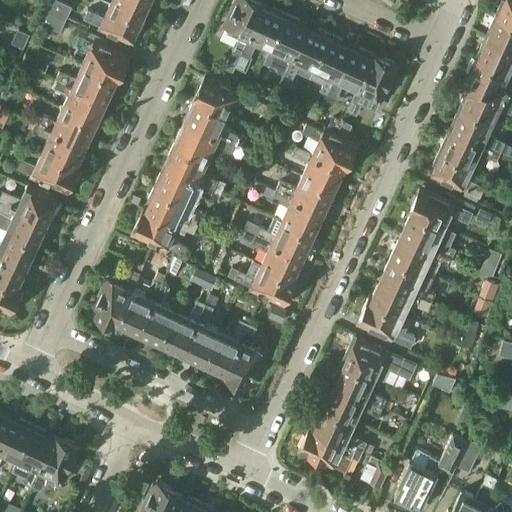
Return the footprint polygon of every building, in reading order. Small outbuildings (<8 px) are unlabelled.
[(50,0),(47,7),(63,15),(67,17),(72,6),(59,0),(50,0)] [(111,0),(111,2),(145,17),(151,4),(148,3),(149,0),(111,0)] [(230,12),(225,22),(228,24),(227,26),(241,33),(233,48),(242,52),(263,6),(264,6),(266,2),(265,1),(261,0),(235,0),(234,4),(236,5),(233,13),(230,12)] [(503,0),(502,0),(496,14),(511,21),(511,0),(505,0),(505,1),(503,0)] [(88,7),(84,17),(131,38),(136,29),(138,30),(145,17),(111,2),(105,15),(88,7)] [(242,52),(236,66),(245,70),(251,57),(250,56),(258,40),(271,46),(287,13),(274,7),(272,10),(264,6),(263,6),(242,52)] [(65,20),(45,11),(40,22),(60,31),(65,20)] [(271,46),(264,61),(278,67),(277,69),(285,73),(307,26),(298,22),(299,19),(287,13),(271,46)] [(492,29),(489,37),(511,48),(511,21),(496,14),(489,28),(492,29)] [(307,26),(285,73),(293,77),(296,70),(310,76),(330,33),(317,27),(316,30),(307,26)] [(24,45),(30,33),(19,28),(13,40),(24,45)] [(76,32),(72,42),(87,49),(82,62),(116,78),(116,79),(119,80),(126,66),(130,57),(124,54),(76,32)] [(330,33),(310,76),(323,82),(320,89),(329,93),(351,46),(342,42),(343,39),(330,33)] [(482,44),(476,58),(508,73),(511,64),(511,48),(489,37),(485,45),(482,44)] [(351,46),(329,93),(337,97),(345,81),(358,87),(374,53),(373,53),(361,47),(359,50),(351,46)] [(358,87),(347,109),(357,114),(363,100),(376,107),(381,95),(384,96),(389,86),(386,85),(390,76),(393,77),(398,67),(395,65),(397,63),(382,56),(375,52),(374,52),(373,53),(374,53),(358,87)] [(39,59),(26,53),(22,62),(35,68),(39,59)] [(472,74),(468,82),(473,84),(474,84),(511,101),(511,74),(508,73),(476,58),(469,72),(472,74)] [(60,68),(56,77),(103,98),(108,90),(110,91),(116,79),(116,78),(82,62),(75,75),(60,68)] [(233,71),(227,68),(223,76),(229,79),(233,71)] [(200,83),(194,97),(195,98),(195,97),(229,113),(235,100),(235,99),(252,107),(256,98),(208,76),(204,74),(200,83)] [(56,77),(52,85),(68,93),(62,106),(96,122),(102,109),(99,107),(103,98),(56,77)] [(467,90),(461,105),(493,120),(499,106),(511,111),(511,101),(474,84),(473,84),(471,90),(465,88),(465,89),(467,90)] [(277,90),(271,87),(266,97),(272,100),(277,90)] [(192,111),(188,120),(235,142),(239,134),(222,127),(229,113),(195,97),(195,98),(189,110),(192,111)] [(256,98),(252,107),(256,109),(260,99),(256,98)] [(457,120),(453,128),(500,150),(504,142),(487,133),(493,120),(461,105),(454,119),(457,120)] [(40,112),(37,120),(83,142),(87,133),(90,135),(96,122),(62,106),(56,120),(40,112)] [(312,107),(308,115),(316,119),(320,111),(312,107)] [(333,114),(328,125),(339,129),(344,119),(333,114)] [(32,118),(29,126),(33,128),(33,129),(49,136),(48,136),(42,149),(76,165),(82,152),(79,151),(83,142),(37,120),(32,118)] [(339,129),(348,134),(352,123),(344,119),(339,129)] [(181,128),(175,141),(208,157),(214,144),(231,152),(235,142),(188,120),(184,130),(181,128)] [(307,122),(303,130),(319,138),(313,151),(313,152),(344,166),(343,167),(347,168),(354,154),(358,145),(354,143),(307,122)] [(447,134),(440,149),(473,164),(472,165),(479,168),(485,154),(496,159),(500,150),(453,128),(450,136),(447,134)] [(289,140),(285,149),(293,152),(292,153),(308,160),(308,161),(302,174),(336,189),(342,176),(339,175),(343,167),(344,166),(313,152),(313,151),(289,140)] [(172,155),(167,165),(222,190),(226,182),(202,171),(208,157),(175,141),(169,154),(172,155)] [(20,155),(16,165),(63,186),(69,189),(73,180),(79,166),(76,165),(42,149),(36,163),(20,155)] [(436,164),(432,173),(466,188),(464,194),(477,200),(484,185),(466,178),(472,165),(473,164),(440,149),(433,163),(436,164)] [(160,172),(154,185),(197,205),(203,192),(218,199),(222,190),(167,165),(163,174),(160,172)] [(272,176),(268,185),(276,188),(323,210),(327,201),(330,202),(336,189),(302,174),(296,187),(272,176)] [(3,190),(0,196),(0,197),(47,219),(51,212),(54,213),(59,201),(57,199),(58,197),(28,183),(21,198),(3,190)] [(147,208),(147,209),(178,223),(177,224),(194,231),(198,222),(197,222),(203,208),(197,205),(154,185),(148,198),(151,200),(147,208)] [(272,197),(276,188),(268,185),(264,193),(272,197)] [(416,194),(409,209),(411,211),(412,210),(444,225),(451,212),(468,220),(472,211),(425,189),(419,186),(416,194)] [(276,188),(272,197),(288,205),(282,218),(316,234),(322,221),(319,219),(323,210),(276,188)] [(0,224),(7,228),(7,227),(40,243),(47,228),(44,227),(47,219),(0,197),(0,224)] [(137,220),(132,229),(136,231),(189,256),(192,249),(187,246),(188,244),(171,237),(177,224),(178,223),(147,209),(147,208),(143,206),(137,220)] [(480,207),(476,215),(489,221),(493,212),(480,207)] [(408,226),(404,233),(452,256),(456,247),(450,244),(456,231),(444,225),(412,210),(411,211),(405,225),(408,226)] [(248,219),(244,227),(303,254),(307,245),(310,247),(316,234),(282,218),(281,219),(274,216),(269,228),(248,219)] [(0,250),(27,263),(30,256),(33,257),(40,243),(7,227),(7,228),(1,240),(0,239),(0,250)] [(244,227),(240,236),(268,249),(267,250),(261,262),(295,278),(296,277),(301,265),(298,263),(303,254),(244,227)] [(398,240),(391,254),(435,275),(441,262),(448,265),(452,256),(404,233),(401,241),(398,240)] [(0,250),(0,277),(20,287),(20,286),(26,272),(23,271),(27,263),(0,250)] [(388,270),(384,278),(431,299),(435,291),(429,288),(435,275),(391,254),(385,269),(388,270)] [(481,269),(493,274),(498,261),(486,256),(481,269)] [(239,269),(235,277),(282,299),(286,301),(290,292),(297,278),(296,277),(295,278),(261,262),(254,259),(248,272),(239,268),(239,269)] [(96,300),(92,311),(94,312),(93,314),(107,321),(110,315),(118,318),(116,322),(117,323),(117,322),(117,321),(132,288),(139,272),(143,264),(135,260),(129,274),(115,268),(109,280),(107,278),(102,289),(104,290),(99,301),(96,300)] [(233,266),(229,274),(235,277),(239,269),(233,266)] [(208,271),(202,283),(212,288),(218,276),(208,271)] [(0,307),(1,306),(12,311),(22,288),(20,286),(20,287),(0,277),(0,307)] [(132,288),(117,321),(117,322),(130,327),(131,325),(140,329),(162,282),(153,278),(146,294),(132,288)] [(371,298),(404,314),(410,300),(427,308),(431,299),(384,278),(380,285),(378,284),(371,298)] [(493,298),(499,283),(486,278),(480,293),(493,298)] [(497,295),(511,298),(511,283),(501,281),(497,295)] [(162,282),(140,329),(149,333),(148,336),(161,342),(176,308),(162,302),(170,285),(162,282)] [(254,292),(249,293),(247,297),(248,302),(253,304),(257,302),(259,298),(258,294),(254,292)] [(209,295),(206,301),(214,305),(217,298),(209,295)] [(368,297),(361,312),(367,315),(363,322),(411,344),(415,335),(404,330),(410,317),(404,314),(371,298),(368,297)] [(492,301),(481,297),(476,311),(487,314),(492,301)] [(176,308),(161,342),(174,348),(175,345),(184,349),(205,302),(197,298),(189,314),(176,308)] [(205,302),(184,349),(192,353),(191,356),(204,362),(220,328),(206,322),(214,306),(205,302)] [(274,302),(269,314),(282,320),(287,308),(274,302)] [(220,328),(204,362),(217,368),(218,365),(227,369),(249,322),(240,318),(233,334),(220,328)] [(227,369),(224,375),(225,375),(233,379),(247,385),(258,361),(261,362),(265,352),(263,351),(264,349),(250,342),(257,326),(249,322),(227,369)] [(357,337),(347,360),(376,374),(377,374),(381,366),(383,367),(391,366),(411,375),(418,360),(383,344),(381,348),(357,337)] [(511,355),(511,340),(504,339),(501,352),(511,355)] [(376,374),(347,360),(336,383),(383,405),(387,397),(388,396),(370,388),(377,374),(376,374)] [(438,372),(433,382),(450,390),(456,377),(438,372)] [(336,383),(326,405),(355,419),(361,406),(379,414),(383,405),(336,383)] [(511,389),(486,383),(481,401),(511,408),(511,389)] [(387,397),(383,405),(391,409),(395,401),(387,397)] [(367,438),(350,430),(355,419),(326,405),(316,427),(362,449),(367,438)] [(0,437),(9,417),(0,412),(0,437)] [(18,458),(18,459),(33,427),(9,417),(0,437),(0,460),(4,452),(18,458)] [(32,484),(54,437),(33,427),(18,459),(18,458),(13,469),(26,475),(23,480),(32,484)] [(362,449),(316,427),(313,434),(307,431),(300,445),(347,467),(354,453),(359,456),(362,449)] [(438,472),(441,466),(452,472),(468,440),(453,433),(440,458),(417,447),(411,458),(410,457),(397,483),(400,485),(394,495),(412,505),(414,502),(421,506),(438,472)] [(63,441),(54,437),(32,484),(40,487),(48,471),(66,480),(82,445),(68,439),(66,443),(63,441)] [(470,439),(458,464),(470,470),(483,442),(470,439)] [(375,465),(368,480),(380,485),(390,463),(371,455),(368,462),(375,465)] [(482,511),(488,501),(493,491),(498,478),(487,472),(476,495),(462,488),(450,511),(482,511)] [(170,511),(178,494),(180,490),(157,480),(142,511),(170,511)] [(505,497),(493,491),(488,501),(482,511),(511,511),(511,499),(511,500),(505,497)] [(170,511),(196,511),(200,504),(178,494),(170,511)]
